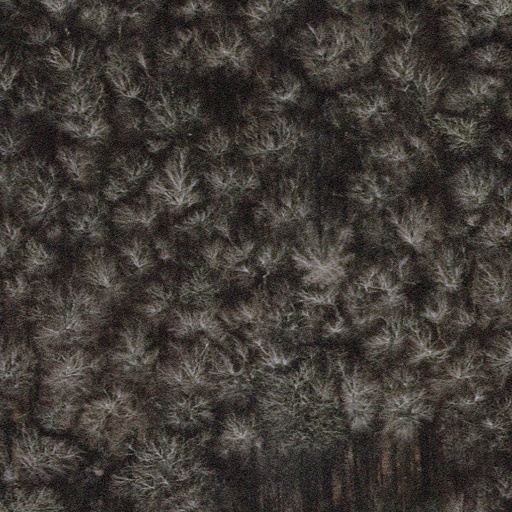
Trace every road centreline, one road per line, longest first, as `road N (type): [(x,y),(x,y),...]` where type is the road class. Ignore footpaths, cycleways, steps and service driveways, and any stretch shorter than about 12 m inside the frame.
road 1 (track): [(484,511),(440,492),(97,411),(0,407)]
road 2 (track): [(270,511),(511,451)]
